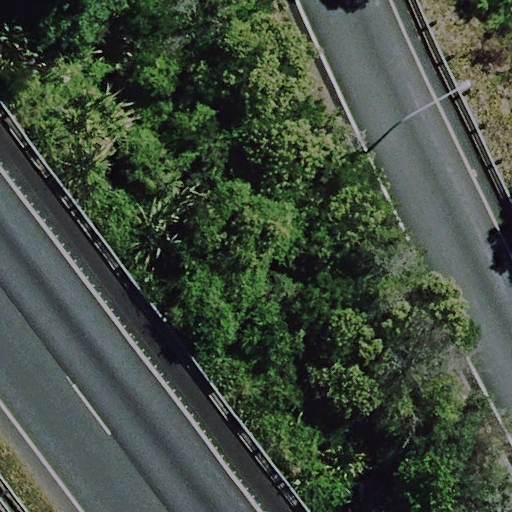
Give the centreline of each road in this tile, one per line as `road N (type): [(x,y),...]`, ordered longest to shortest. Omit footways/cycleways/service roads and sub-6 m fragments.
road 1 (motorway): [(384,0),(511,239)]
road 2 (motorway): [(0,300),(163,511)]
